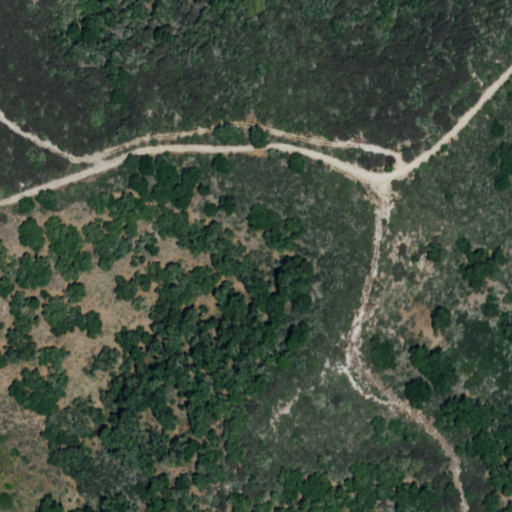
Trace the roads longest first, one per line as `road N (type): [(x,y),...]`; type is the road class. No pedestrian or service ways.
road 1 (track): [(0,201),(162,148),(283,146),(388,177),(435,148),(511,68)]
road 2 (track): [(403,170),(393,153),(235,124),(76,161),(0,116)]
road 3 (track): [(375,177),(384,205),(353,358),(440,442),(466,511)]
